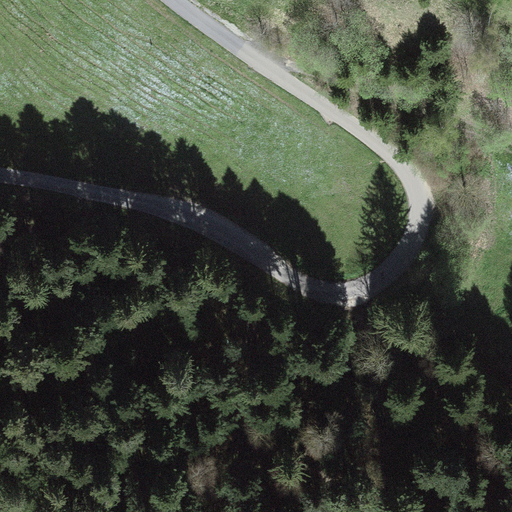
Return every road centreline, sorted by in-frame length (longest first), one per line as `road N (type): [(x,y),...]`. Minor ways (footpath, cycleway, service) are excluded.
road 1 (track): [(0,214),(169,265),(255,320),(285,361),(339,511)]
road 2 (track): [(222,38),(511,147)]
